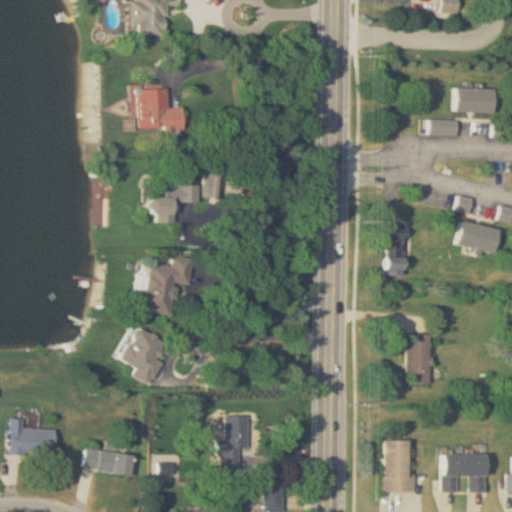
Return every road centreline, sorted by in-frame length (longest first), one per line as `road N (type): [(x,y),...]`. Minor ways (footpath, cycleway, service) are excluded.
road 1 (tertiary): [(333,0),(331,511)]
road 2 (residential): [(333,36),(469,40),(493,23),(498,0)]
